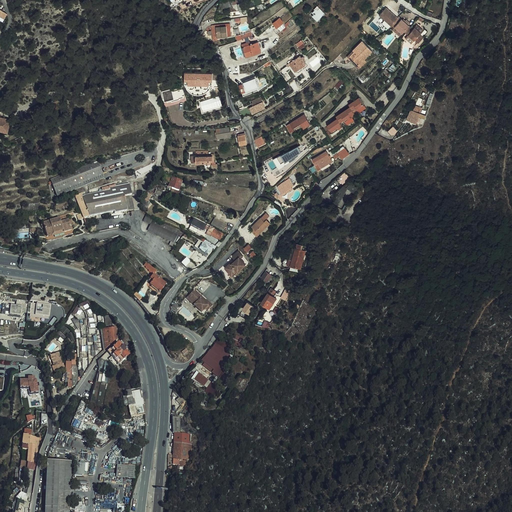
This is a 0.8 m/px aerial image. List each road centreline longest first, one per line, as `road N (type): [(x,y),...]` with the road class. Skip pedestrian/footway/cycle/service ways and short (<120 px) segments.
road 1 (unclassified): [(447,0),(439,36),(394,101),(201,345)]
road 2 (primary): [(20,274),(103,300),(143,347),(154,399),(140,511)]
road 3 (residential): [(201,345),(171,328),(163,307),(176,285),(214,256),(260,189)]
road 4 (primary): [(163,373),(139,317),(108,288),(22,262)]
road 5 (residential): [(0,357),(38,365),(46,390),(50,427),(32,511)]
road 6 (primary): [(156,511),(163,373)]
